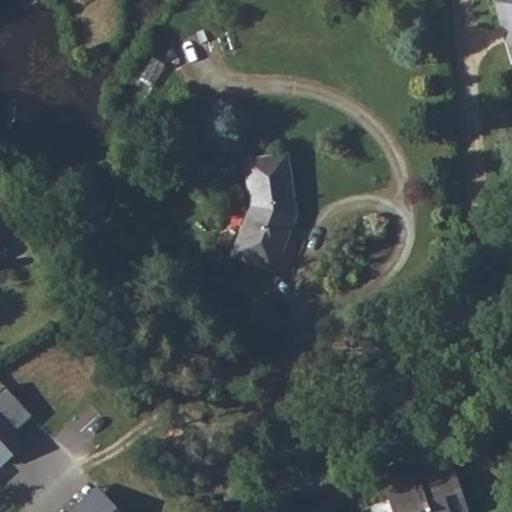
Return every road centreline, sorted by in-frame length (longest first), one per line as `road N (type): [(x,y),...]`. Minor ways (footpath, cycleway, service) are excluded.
road 1 (track): [(235,511),(396,359),(460,349),(511,363)]
road 2 (residential): [(232,511),(317,246)]
